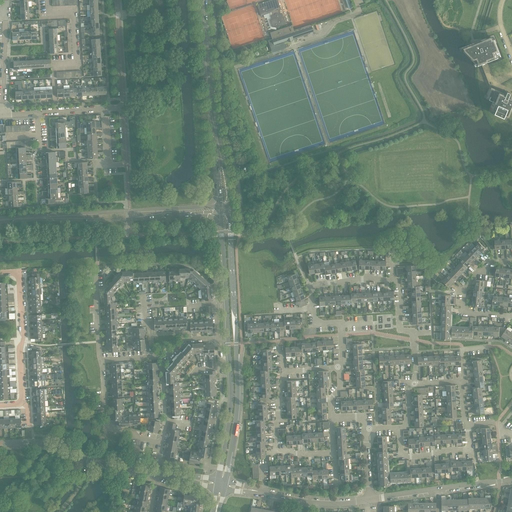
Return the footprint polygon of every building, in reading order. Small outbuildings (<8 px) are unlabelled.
[(271,0),(257,5),(260,12),(261,16),(271,13),(272,15),(270,16),(271,19),(270,20),(272,27),(276,28),(278,26),(280,27),(282,25),(284,25),(286,24),(283,15),(280,14),(279,10),(281,9),(277,0),(271,0)] [(272,40),(268,41),(270,47),(274,46),(287,41),(291,42),(293,40),(314,33),(311,25),(294,30),(292,25),(270,33),(271,37),(272,40)] [(474,43),(472,44),(459,49),(460,52),(462,51),(474,64),(475,63),(476,63),(477,65),(476,65),(476,66),(482,64),(483,66),(485,65),(484,63),(497,58),(496,56),(498,55),(499,56),(493,40),(490,41),(489,38),(486,40),(486,38),(480,41),(481,43),(479,44),(479,43),(476,44),(477,45),(475,46),(474,43)] [(511,97),(509,96),(506,95),(508,92),(507,92),(505,91),(505,90),(503,93),(501,93),(501,92),(489,87),(485,98),(493,101),(489,111),(504,117),(508,108),(511,109),(511,97)] [(56,123),(56,128),(65,127),(65,128),(75,127),(74,121),(75,121),(70,121),(70,122),(65,122),(65,119),(58,120),(58,122),(56,123)] [(479,242),(475,246),(482,252),(485,248),(479,242)] [(475,246),(471,250),(478,256),(482,252),(475,246)] [(471,250),(468,254),(474,260),(478,256),(471,250)] [(468,254),(464,257),(470,264),(474,260),(468,254)] [(460,261),(461,262),(467,267),(470,264),(464,257),(460,261)] [(461,262),(457,266),(464,272),(468,268),(467,267),(461,262)] [(457,266),(454,270),(460,276),(464,272),(457,266)] [(179,269),(179,271),(180,278),(188,278),(191,271),(190,270),(190,268),(179,269)] [(191,271),(188,278),(195,284),(201,277),(193,270),(192,271),(191,271)] [(454,270),(450,273),(457,280),(460,276),(454,270)] [(122,274),(121,275),(125,282),(133,281),(133,273),(133,272),(122,272),(122,274)] [(27,284),(31,283),(40,283),(41,283),(41,277),(39,277),(39,273),(32,274),(32,277),(30,277),(31,280),(27,281),(27,284)] [(450,273),(446,277),(453,283),(457,280),(450,273)] [(119,274),(112,282),(119,288),(125,282),(121,275),(120,275),(119,274)] [(287,277),(289,282),(297,279),(295,274),(287,277)] [(201,277),(195,284),(201,289),(208,286),(208,285),(209,284),(201,277)] [(453,283),(446,277),(442,281),(449,287),(453,283)] [(297,279),(289,282),(291,287),(299,284),(297,279)] [(106,291),(106,292),(113,294),(119,288),(112,282),(105,289),(106,291)] [(299,284),(291,287),(293,292),(301,289),(299,284)] [(208,286),(201,289),(202,298),(205,298),(211,297),(211,287),(209,287),(208,286)] [(301,289),(293,292),(295,297),(303,294),(301,289)] [(113,294),(106,292),(105,293),(104,293),(104,304),(106,304),(106,303),(114,303),(113,294)] [(303,294),(295,297),(297,302),(295,303),(296,306),(298,305),(297,302),(300,301),(302,300),(305,299),(303,294)] [(506,329),(502,336),(501,337),(506,340),(511,332),(506,329)] [(192,346),(191,346),(195,353),(203,353),(203,345),(203,343),(192,344),(192,346)] [(189,346),(182,353),(188,359),(189,360),(195,353),(191,346),(190,347),(189,346)] [(268,349),(262,350),(262,355),(271,355),(271,349),(272,349),(272,347),(268,347),(268,349)] [(181,352),(178,357),(185,363),(188,359),(182,353),(181,352)] [(174,361),(175,361),(181,367),(185,363),(178,357),(174,361)] [(169,370),(169,371),(176,374),(182,368),(181,367),(175,361),(168,369),(169,370)] [(176,374),(169,371),(169,372),(167,373),(167,383),(169,383),(177,383),(177,382),(176,374)] [(209,374),(203,375),(203,377),(205,377),(205,380),(216,380),(216,377),(214,377),(214,374),(216,374),(215,371),(209,371),(209,374)] [(113,410),(113,409),(112,410),(112,420),(116,420),(117,421),(123,416),(122,415),(121,410),(121,409),(113,410)] [(123,416),(117,421),(119,423),(119,426),(130,426),(130,424),(129,416),(124,417),(123,416)] [(198,451),(197,452),(202,458),(203,457),(207,458),(209,447),(207,447),(199,446),(198,451)] [(190,455),(189,461),(199,463),(200,460),(202,458),(197,452),(196,453),(191,452),(190,455)] [(184,495),(183,500),(183,504),(188,505),(189,506),(195,501),(194,500),(195,496),(184,495)] [(190,507),(189,511),(198,511),(200,503),(197,503),(195,501),(189,506),(190,507)]
